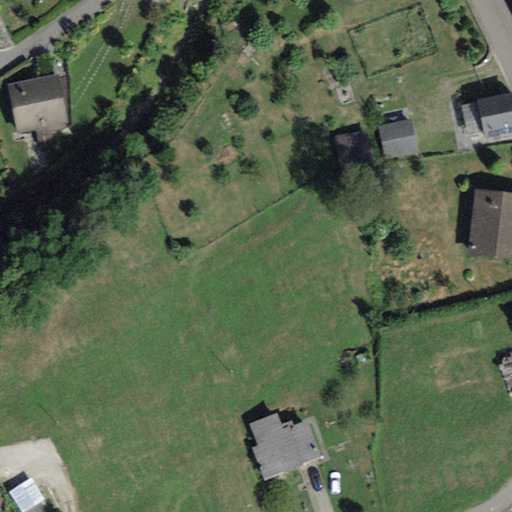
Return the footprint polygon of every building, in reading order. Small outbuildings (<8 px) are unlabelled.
[(7,84),(18,134),(66,125),(56,75),(7,84)] [(484,131),(486,136),(511,130),(511,93),(478,101),(484,131)] [(468,135),(484,131),(478,101),(462,105),(468,135)] [(417,152),(410,120),(379,126),(385,158),(417,152)] [(368,131),(334,136),(339,167),(372,162),(368,131)] [(511,200),(479,198),(473,257),(511,260),(511,200)] [(251,449),(263,480),(302,465),(302,463),(289,429),(281,431),(275,414),(250,424),(258,446),(251,449)] [(289,429),(302,463),(318,457),(306,423),(289,429)] [(36,478),(13,489),(23,511),(37,511),(49,506),(36,478)]
